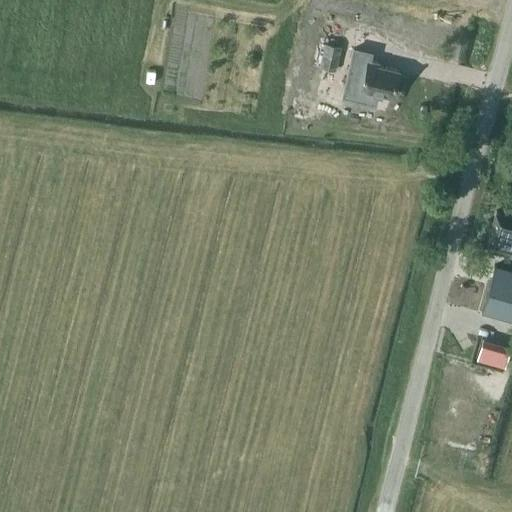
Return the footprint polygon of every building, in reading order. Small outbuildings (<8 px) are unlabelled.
[(319,70),(335,73),(339,49),(323,47),(319,70)] [(351,75),(365,77),(362,89),(394,95),(399,71),(377,67),(378,63),(368,61),(369,55),(355,53),(351,75)] [(511,215),(497,211),(487,245),(511,251),(511,215)] [(511,269),(494,265),(481,311),(511,319),(511,269)] [(472,359),(501,364),(505,343),(476,338),(472,359)]
